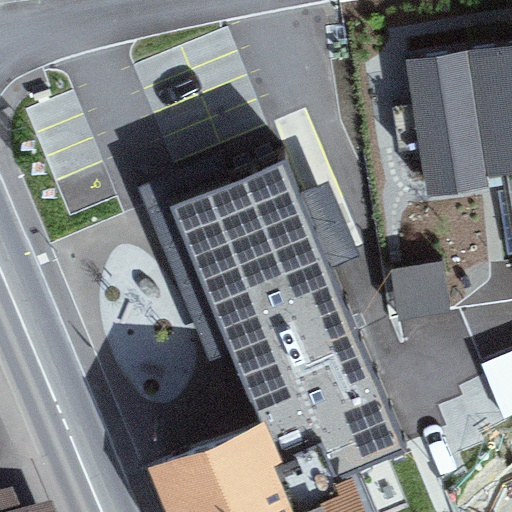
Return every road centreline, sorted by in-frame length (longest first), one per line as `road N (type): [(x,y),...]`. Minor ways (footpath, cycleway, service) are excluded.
road 1 (secondary): [(102,511),(0,269)]
road 2 (unclassified): [(0,30),(211,0)]
